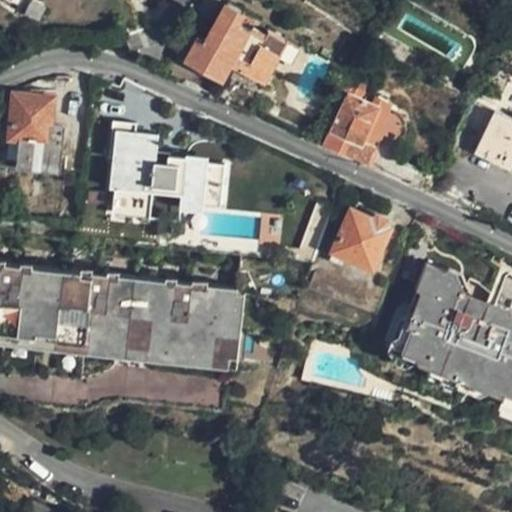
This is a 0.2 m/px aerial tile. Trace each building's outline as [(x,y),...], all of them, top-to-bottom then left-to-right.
[(265,35),(250,27),(239,21),(246,10),(227,0),(207,39),(200,35),(197,39),(187,56),(186,59),(200,68),(222,79),(232,62),(264,80),(280,52),(288,37),(269,28),(265,35)] [(208,0),(201,12),(206,15),(209,17),(219,0),(208,0)] [(239,21),(250,27),(256,16),(246,10),(239,21)] [(199,11),(191,23),(198,28),(206,15),(201,12),(199,11)] [(187,56),(197,39),(192,36),(181,53),(187,56)] [(288,37),(280,52),(295,60),(303,46),(288,37)] [(368,67),(361,63),(348,90),(351,92),(356,94),(368,67)] [(379,104),(356,94),(351,92),(333,129),(329,141),(366,158),(372,146),(362,140),(379,104)] [(15,94),(12,120),(10,139),(20,140),(19,162),(59,165),(65,127),(63,126),(52,124),(55,97),(15,94)] [(116,150),(110,191),(147,197),(149,185),(150,176),(179,181),(178,188),(178,193),(218,199),(225,160),(189,154),(189,159),(183,158),(185,151),(169,149),(168,156),(153,154),(158,126),(136,123),(137,115),(113,111),(107,149),(116,150)] [(511,133),(511,123),(492,115),(474,154),(511,171),(511,170),(511,135),(511,133)] [(10,139),(12,120),(4,119),(1,138),(10,139)] [(59,165),(19,162),(18,172),(59,175),(59,165)] [(150,176),(149,185),(178,188),(179,181),(150,176)] [(147,197),(110,191),(108,203),(146,208),(147,197)] [(218,199),(178,193),(177,199),(198,202),(218,205),(218,199)] [(351,210),(333,252),(348,257),(373,266),(390,225),(351,210)] [(348,257),(333,252),(331,260),(345,264),(348,257)] [(511,392),(511,308),(489,300),(486,308),(453,297),(457,286),(442,280),(446,270),(424,261),(392,353),(511,392)] [(239,362),(246,291),(237,291),(238,284),(0,264),(0,371),(84,379),(87,349),(239,362)]
